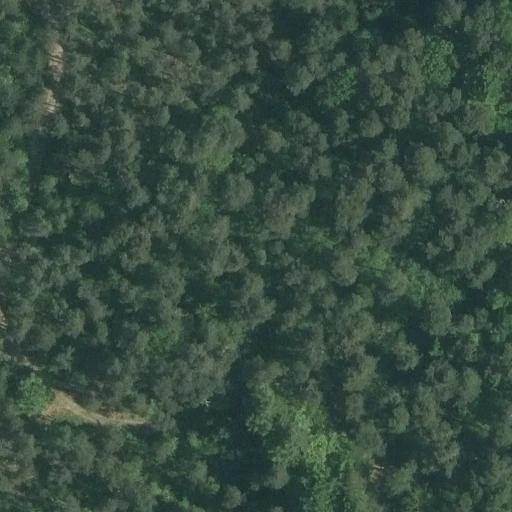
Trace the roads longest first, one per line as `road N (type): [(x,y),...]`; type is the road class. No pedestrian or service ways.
road 1 (track): [(300,511),(258,431),(127,426),(76,412),(0,336)]
road 2 (track): [(0,266),(52,85),(57,49),(38,0)]
